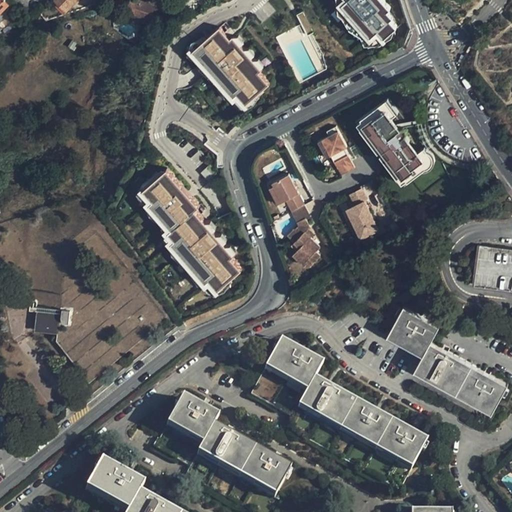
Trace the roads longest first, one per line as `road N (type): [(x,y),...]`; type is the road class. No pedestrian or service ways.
road 1 (residential): [(0,492),(177,347),(265,300),(272,281),(242,154)]
road 2 (residential): [(490,440),(348,363),(314,326),(293,323),(186,375)]
road 3 (residential): [(186,375),(224,396),(232,423),(380,504)]
road 4 (residential): [(242,154),(167,99),(181,39),(251,0)]
road 5 (residential): [(242,154),(262,135),(434,48)]
road 6 (residential): [(186,375),(14,511)]
road 7 (residential): [(504,232),(469,233),(452,249),(450,269),(472,294),(511,300)]
road 8 (secondary): [(511,173),(434,48)]
road 9 (unknown): [(27,299),(37,348),(92,416)]
road 10 (unknown): [(290,121),(324,191),(373,173)]
